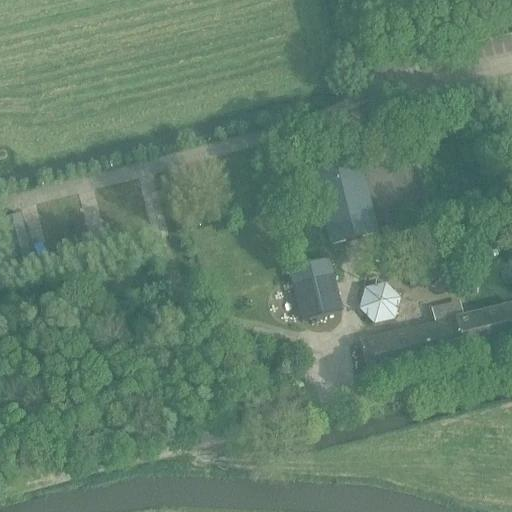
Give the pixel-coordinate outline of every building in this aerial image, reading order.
[(371,137),(396,131),(390,104),(365,109),(371,137)] [(331,246),(377,235),(358,159),(312,170),(331,246)] [(19,218),(2,222),(15,270),(32,265),(19,218)] [(411,288),(454,277),(449,258),(406,268),(411,288)] [(302,324),(342,315),(330,264),(290,273),(302,324)] [(374,327),(394,321),(400,300),(385,285),(364,291),(359,311),(374,327)] [(370,384),(511,349),(511,308),(461,321),(458,308),(435,314),(438,327),(361,346),(370,384)]
